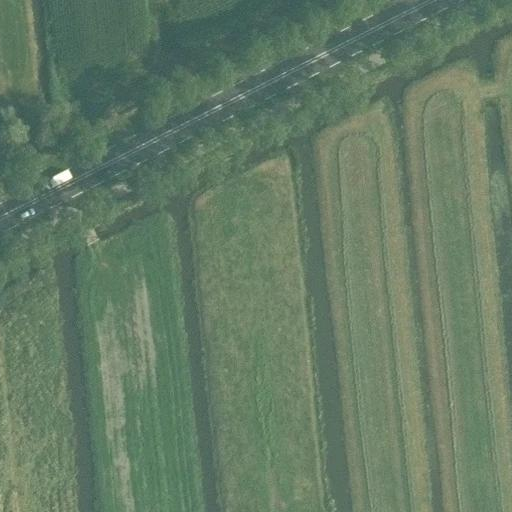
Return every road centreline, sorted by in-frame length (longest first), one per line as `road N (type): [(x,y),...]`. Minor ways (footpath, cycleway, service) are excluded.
road 1 (unclassified): [(0,251),(501,0)]
road 2 (primary): [(0,223),(443,0)]
